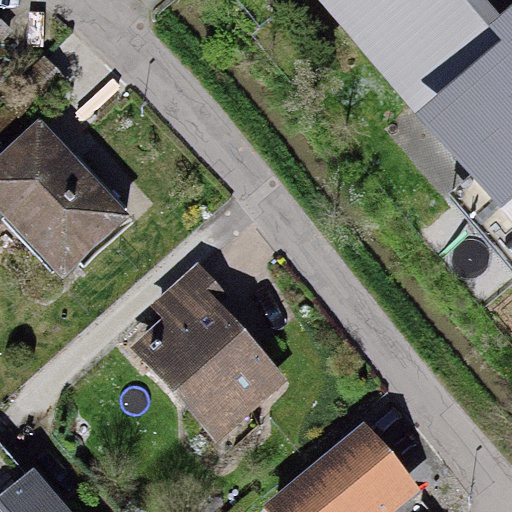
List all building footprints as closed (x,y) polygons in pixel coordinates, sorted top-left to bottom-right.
[(327,0),(416,103),(492,38),(458,0),(327,0)] [(511,85),(448,140),(511,215),(511,85)] [(43,138),(0,176),(0,228),(58,293),(127,231),(43,138)] [(201,300),(127,365),(210,459),(284,394),(201,300)] [(357,428),(254,509),(256,511),(408,511),(418,504),(357,428)] [(54,511),(30,483),(0,507),(0,511),(54,511)]
